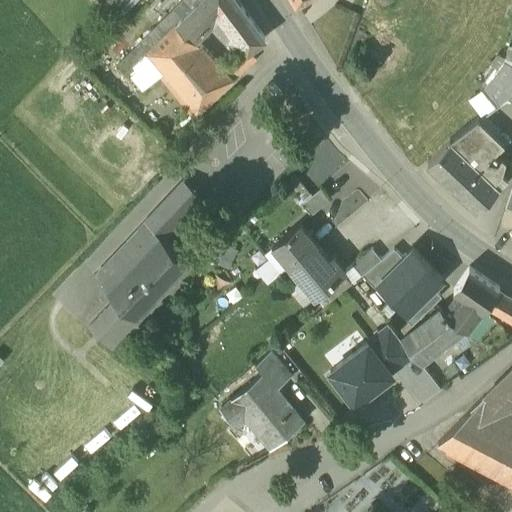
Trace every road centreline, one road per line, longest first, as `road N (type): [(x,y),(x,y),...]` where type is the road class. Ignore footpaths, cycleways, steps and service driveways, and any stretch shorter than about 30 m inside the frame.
road 1 (tertiary): [(511,272),(411,193),(268,0)]
road 2 (residential): [(199,511),(220,492),(277,480),(392,436),(471,391),(511,355)]
road 3 (unknown): [(303,55),(207,170)]
